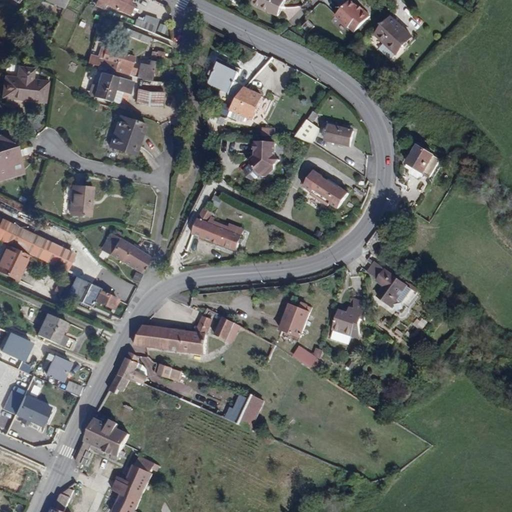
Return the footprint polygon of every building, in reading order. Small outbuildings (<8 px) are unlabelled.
[(46,0),(64,8),(68,0),(46,0)] [(103,8),(105,5),(129,15),(133,4),(129,2),(130,0),(97,0),(96,4),(103,8)] [(278,15),(285,0),(254,0),(253,3),(278,15)] [(358,5),(353,0),(349,0),(337,13),(348,25),(349,24),(355,30),(371,15),(364,8),(363,9),(358,5)] [(136,19),(134,26),(154,34),(159,19),(145,16),(144,21),(136,19)] [(413,37),(392,17),(376,35),(385,43),(379,49),(391,59),(396,54),(397,54),(407,42),(413,37)] [(308,20),(302,26),(308,32),(314,27),(308,20)] [(127,29),(125,34),(148,44),(150,38),(127,29)] [(88,63),(100,66),(102,58),(117,62),(119,52),(105,48),(100,47),(97,57),(90,54),(88,63)] [(135,57),(119,52),(117,62),(102,58),(100,66),(129,75),(135,57)] [(138,78),(152,80),(157,56),(164,58),(165,53),(157,52),(152,52),(149,66),(141,64),(138,78)] [(236,97),(242,84),(235,80),(241,69),(217,58),(210,71),(214,72),(208,83),(220,89),(218,94),(226,98),(229,93),(236,97)] [(45,101),(47,82),(32,80),(33,69),(19,68),(17,78),(6,77),(4,93),(26,96),(26,99),(45,101)] [(128,80),(101,72),(94,97),(111,102),(112,101),(119,104),(122,95),(120,94),(121,91),(124,92),(128,80)] [(124,92),(131,94),(134,82),(128,80),(124,92)] [(263,96),(245,88),(229,110),(252,120),(263,96)] [(136,104),(148,106),(163,107),(164,93),(149,92),(137,90),(136,104)] [(295,137),(311,146),(318,131),(310,125),(316,116),(312,113),(296,137),(295,137)] [(122,118),(119,117),(113,136),(116,137),(122,118)] [(145,125),(122,118),(116,137),(113,136),(110,147),(132,154),(139,134),(142,135),(145,125)] [(350,147),(354,131),(329,126),(325,141),(350,147)] [(132,154),(135,155),(142,135),(139,134),(132,154)] [(0,179),(16,175),(15,172),(22,170),(15,147),(5,140),(4,141),(0,138),(0,179)] [(276,143),(256,142),(255,157),(249,163),(263,177),(267,177),(275,169),(275,165),(281,160),(276,155),(276,143)] [(434,156),(434,155),(419,146),(408,163),(424,174),(424,173),(430,177),(441,161),(434,156)] [(424,174),(408,163),(406,166),(415,172),(413,174),(414,178),(417,180),(421,179),(424,174)] [(325,179),(316,174),(306,190),(315,195),(313,197),(332,208),(333,206),(342,211),(351,195),(342,190),(342,191),(324,180),(325,179)] [(216,192),(223,193),(224,182),(218,182),(216,192)] [(92,188),(72,186),(70,214),(90,216),(92,188)] [(212,217),(214,214),(202,209),(193,236),(237,252),(243,236),(210,224),(212,217)] [(230,224),(229,227),(215,221),(216,219),(212,217),(210,224),(243,236),(245,230),(230,224)] [(0,239),(67,270),(73,255),(0,220),(0,239)] [(112,245),(107,254),(142,274),(150,256),(128,243),(110,233),(106,241),(112,245)] [(0,242),(0,271),(17,280),(29,256),(0,242)] [(378,296),(391,305),(406,285),(376,263),(370,272),(379,279),(377,282),(385,287),(378,296)] [(95,301),(112,309),(117,300),(100,291),(101,289),(81,280),(78,286),(87,290),(82,302),(92,308),(95,301)] [(60,296),(68,300),(74,287),(66,284),(60,296)] [(409,287),(406,285),(391,305),(394,308),(409,287)] [(368,321),(367,304),(357,305),(357,317),(340,311),(333,332),(334,333),(331,341),(349,347),(351,338),(353,333),(360,336),(360,326),(362,319),(368,321)] [(292,306),(282,329),(301,337),(311,314),(292,306)] [(460,327),(465,320),(454,312),(449,319),(460,327)] [(47,315),(38,336),(58,345),(67,323),(47,315)] [(203,316),(196,333),(144,325),(134,345),(206,355),(208,335),(213,319),(203,316)] [(215,334),(228,341),(232,333),(234,334),(236,331),(239,333),(242,327),(224,318),(215,334)] [(22,361),(31,343),(10,333),(4,345),(10,348),(7,355),(22,361)] [(360,341),(360,336),(353,333),(351,338),(360,341)] [(10,348),(4,345),(1,352),(7,355),(10,348)] [(300,347),(296,354),(314,365),(318,359),(300,347)] [(47,353),(44,359),(50,362),(54,356),(47,353)] [(45,375),(61,382),(69,363),(54,356),(50,362),(45,375)] [(120,372),(132,378),(144,383),(147,377),(135,372),(139,363),(133,358),(127,358),(120,372)] [(160,364),(158,372),(171,376),(173,371),(171,371),(172,368),(160,364)] [(132,378),(120,372),(110,391),(118,395),(121,390),(125,392),(132,378)] [(69,382),(67,392),(82,395),(84,385),(69,382)] [(19,416),(26,396),(12,390),(4,410),(19,416)] [(224,417),(240,424),(251,400),(239,395),(233,408),(229,406),(224,417)] [(240,424),(253,430),(266,401),(253,395),(251,400),(240,424)] [(46,427),(55,408),(26,396),(19,416),(46,427)] [(126,453),(122,451),(130,435),(116,428),(118,424),(110,420),(109,424),(96,418),(80,448),(75,461),(81,470),(84,464),(86,464),(89,459),(87,458),(87,457),(89,458),(91,453),(90,452),(91,449),(97,451),(98,449),(99,450),(99,452),(105,455),(106,453),(112,456),(111,457),(117,460),(118,459),(121,460),(122,458),(124,459),(126,453)] [(114,491),(120,493),(112,511),(135,511),(154,474),(152,473),(154,469),(158,471),(160,466),(140,457),(136,466),(133,464),(124,483),(118,480),(114,491)] [(60,494),(51,511),(64,511),(75,491),(69,488),(60,494)]
